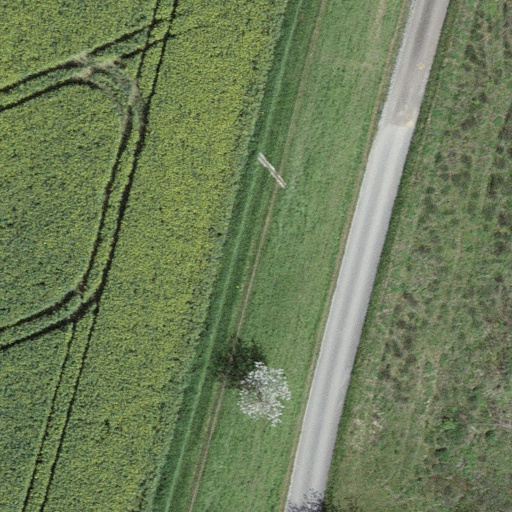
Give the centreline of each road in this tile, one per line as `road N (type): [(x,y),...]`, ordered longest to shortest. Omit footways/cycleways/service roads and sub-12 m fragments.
road 1 (track): [(298,0),(169,511)]
road 2 (unclassified): [(306,511),(352,299),(433,0)]
